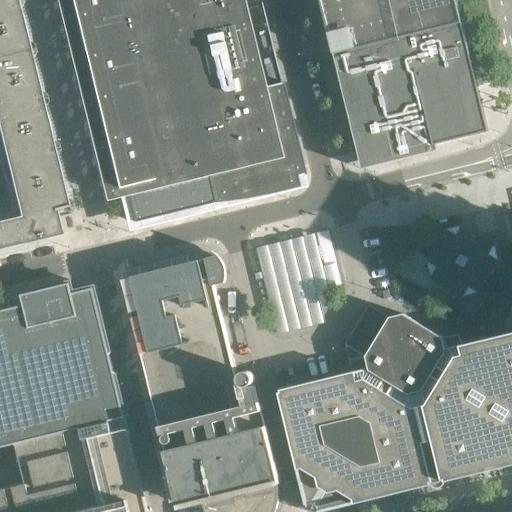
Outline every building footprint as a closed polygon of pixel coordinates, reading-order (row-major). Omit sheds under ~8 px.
[(0,0),(0,249),(60,234),(54,210),(66,207),(15,0),(0,0)] [(61,0),(109,196),(138,189),(138,202),(160,204),(176,204),(196,204),(216,202),(236,200),(256,197),(275,192),(298,187),(295,176),(301,174),(301,175),(304,174),(292,127),(291,127),(281,87),(255,93),(234,6),(232,0),(61,0)] [(334,54),(462,22),(456,0),(320,0),(329,35),(326,36),(330,51),(333,50),(334,54)] [(488,131),(462,22),(334,54),(361,169),(437,151),(435,144),(488,131)] [(464,239),(461,226),(447,229),(427,262),(431,276),(464,296),(477,293),(497,260),(494,246),(480,249),(464,239)] [(329,230),(317,233),(325,266),(337,263),(329,230)] [(325,266),(317,233),(256,247),(277,335),(325,323),(322,310),(334,307),(324,267),(325,266)] [(220,259),(217,255),(122,279),(177,502),(180,501),(182,507),(180,508),(180,510),(180,511),(273,511),(275,508),(277,504),(278,500),(278,496),(278,492),(278,488),(277,484),(276,480),(275,477),(273,474),(270,470),(268,467),(265,464),(262,462),(257,459),(246,414),(262,410),(256,386),(249,387),(250,386),(252,385),(252,384),(253,383),(254,381),(254,380),(254,378),(254,377),(253,376),(252,374),(250,373),(248,372),(247,372),(245,372),(243,372),(242,373),(240,374),(239,376),(239,377),(239,378),(239,380),(238,380),(214,285),(224,282),(225,280),(225,277),(225,275),(225,272),(225,269),(224,266),(223,263),(222,261),(220,259)] [(24,305),(0,310),(0,447),(15,444),(41,438),(109,421),(125,417),(94,288),(72,293),(70,283),(21,295),(24,305)] [(369,305),(345,344),(365,356),(366,360),(352,364),(354,372),(352,372),(352,374),(320,382),(319,380),(315,381),(315,383),(283,391),(282,389),(280,390),(280,392),(278,393),(279,395),(280,395),(288,427),(287,428),(288,432),(289,432),(297,464),(296,465),(297,470),(299,469),(299,467),(308,465),(325,476),(323,480),(322,480),(321,480),(321,481),(321,482),(322,482),(323,482),(323,481),(331,486),(331,487),(331,488),(332,488),(333,488),(333,487),(333,486),(335,482),(353,492),(356,503),(358,503),(359,503),(391,495),(395,494),(428,486),(430,485),(431,485),(431,486),(432,486),(432,487),(433,487),(434,488),(435,488),(436,488),(437,488),(438,488),(439,488),(440,488),(440,487),(441,487),(442,487),(442,486),(443,485),(443,484),(444,484),(444,483),(444,482),(447,481),(479,473),(484,472),(511,465),(511,334),(499,338),(499,336),(494,337),(495,339),(462,347),(462,345),(445,349),(443,338),(403,314),(396,315),(389,317),(369,305)] [(112,432),(109,421),(41,438),(44,452),(110,436),(113,435),(112,432)] [(129,431),(128,428),(126,429),(112,432),(113,435),(110,436),(44,452),(18,458),(25,484),(18,485),(0,489),(0,511),(148,511),(148,509),(143,491),(143,489),(139,471),(138,469),(136,463),(134,451),(133,449),(129,431)] [(44,452),(41,438),(15,444),(18,458),(44,452)]
